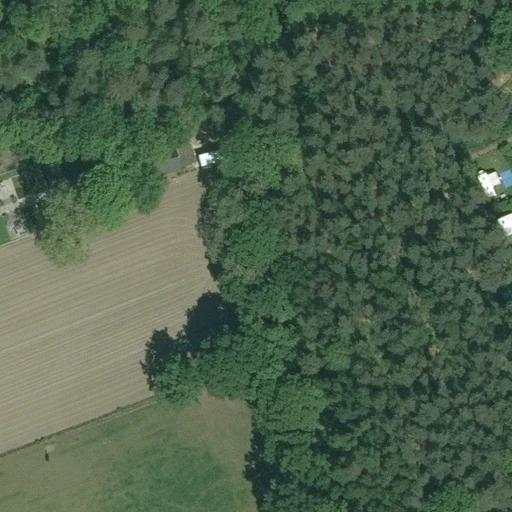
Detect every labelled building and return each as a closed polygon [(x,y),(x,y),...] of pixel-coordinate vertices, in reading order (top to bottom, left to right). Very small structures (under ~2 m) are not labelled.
[(5,149),(0,150),(0,163),(9,160),(5,149)] [(142,160),(148,182),(179,174),(173,152),(142,160)] [(82,158),(46,170),(57,202),(93,189),(82,158)] [(487,171),(496,189),(511,182),(502,164),(487,171)] [(7,195),(9,211),(24,209),(22,193),(7,195)] [(19,228),(26,247),(38,242),(30,223),(19,228)]
